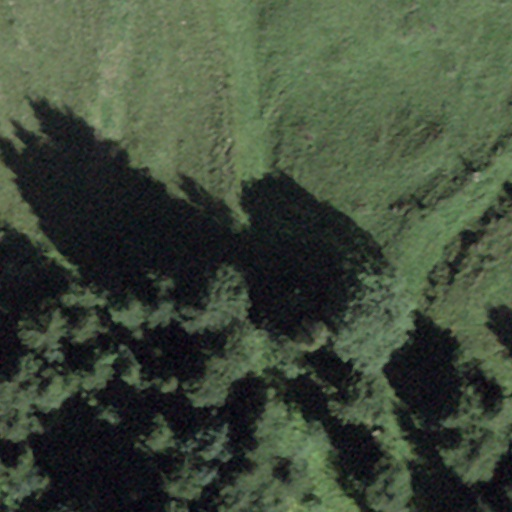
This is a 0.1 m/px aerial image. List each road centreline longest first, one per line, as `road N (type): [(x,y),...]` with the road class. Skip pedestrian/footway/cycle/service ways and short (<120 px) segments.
road 1 (track): [(235,0),(262,152),(271,304),(284,328),(306,343),(348,340),(371,325),(449,218),(511,163)]
road 2 (track): [(0,317),(69,267),(103,218),(128,0)]
